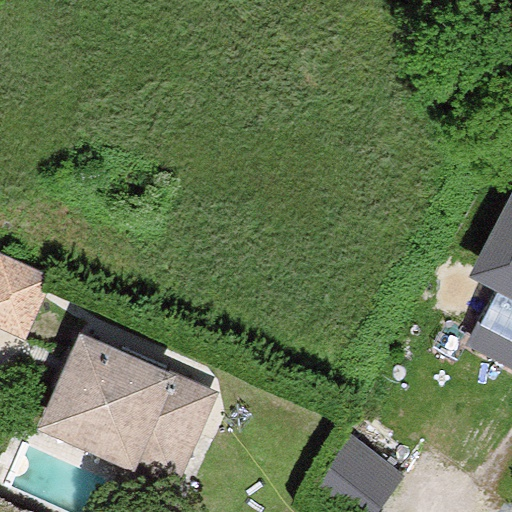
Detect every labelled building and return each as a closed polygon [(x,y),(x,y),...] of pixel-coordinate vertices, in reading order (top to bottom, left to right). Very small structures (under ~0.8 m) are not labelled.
[(511,209),(483,267),(501,276),(473,330),(511,349),(511,209)] [(43,274),(0,255),(0,277),(35,293),(43,274)] [(35,293),(0,277),(0,322),(18,330),(35,293)] [(88,342),(56,418),(155,462),(170,428),(179,432),(192,427),(202,403),(198,390),(88,342)] [(170,428),(155,462),(174,469),(192,427),(179,432),(170,428)] [(347,438),(316,491),(338,511),(373,511),(400,477),(347,438)]
